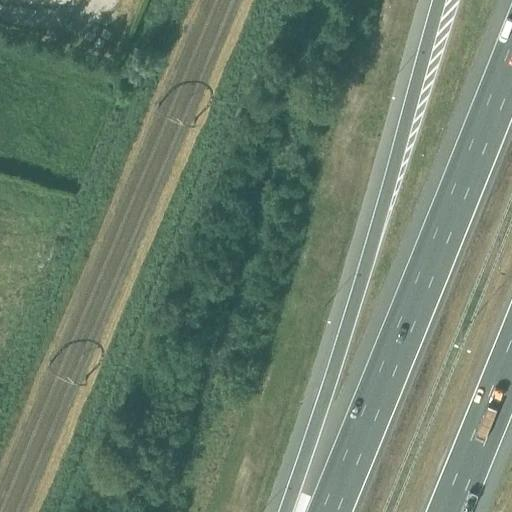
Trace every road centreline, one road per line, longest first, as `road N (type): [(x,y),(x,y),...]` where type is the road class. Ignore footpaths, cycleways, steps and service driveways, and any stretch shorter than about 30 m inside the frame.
road 1 (motorway): [(440,0),(287,511)]
road 2 (motorway): [(511,62),(329,511)]
road 3 (motorway): [(448,511),(511,358)]
